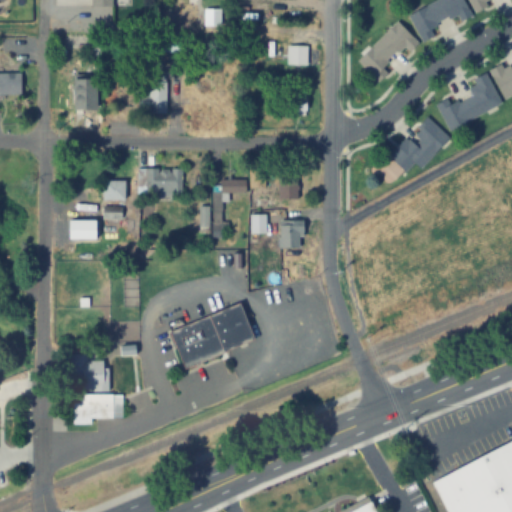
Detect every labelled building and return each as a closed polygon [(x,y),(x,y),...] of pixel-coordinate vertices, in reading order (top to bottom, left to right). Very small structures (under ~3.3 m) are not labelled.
[(421,41),(436,34),(432,24),(449,16),(452,23),(470,15),(463,0),(434,0),(407,13),(421,41)] [(467,0),(473,12),(492,2),(491,0),(467,0)] [(204,24),(218,24),(218,10),(204,10),(204,24)] [(377,82),(388,71),(382,65),(398,49),(404,55),(417,42),(397,21),(356,60),(377,82)] [(306,44),(286,44),(286,65),(306,65),(306,44)] [(489,70),(502,98),(511,92),(511,70),(508,61),(489,70)] [(165,70),(146,70),(146,113),(165,113),(165,70)] [(21,73),(0,73),(0,95),(21,95),(21,73)] [(500,105),(487,75),(466,84),(471,95),(449,105),(446,99),(436,104),(447,129),(500,105)] [(97,110),(97,78),(72,78),(72,110),(97,110)] [(306,81),(288,81),(288,114),(306,114),(306,81)] [(448,138),(426,117),(412,131),(419,138),(413,145),(405,137),(388,155),(404,171),(413,162),(420,168),(448,138)] [(249,186),(265,186),(265,167),(249,167),(249,186)] [(181,168),(138,168),(138,194),(181,194),(181,168)] [(278,199),(297,199),(297,172),(278,172),(278,199)] [(245,193),(245,178),(219,178),(219,186),(212,186),(212,221),(223,221),(223,193),(245,193)] [(119,200),(119,180),(101,180),(101,200),(119,200)] [(102,218),(119,218),(119,207),(102,207),(102,218)] [(309,246),(309,213),(289,214),(290,246),(309,246)] [(275,220),(275,247),(301,247),(301,220),(275,220)] [(136,269),(121,269),(121,305),(136,305),(136,269)] [(181,332),(252,306),(265,339),(194,367),(181,332)] [(130,393),(130,416),(101,417),(99,421),(83,421),(84,401),(93,391),(130,393)] [(511,511),(511,437),(430,480),(446,511),(511,511)] [(345,511),(376,511),(370,500),(345,511)]
